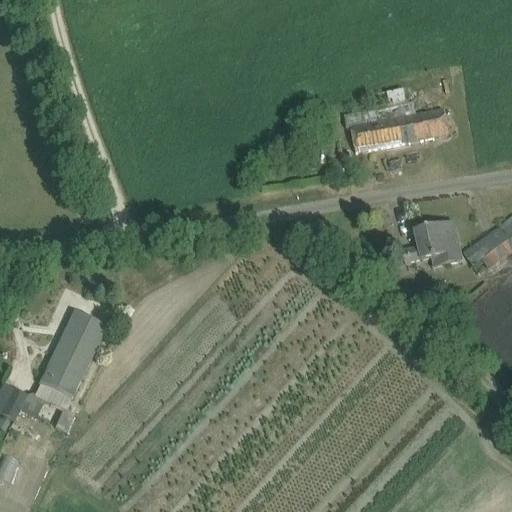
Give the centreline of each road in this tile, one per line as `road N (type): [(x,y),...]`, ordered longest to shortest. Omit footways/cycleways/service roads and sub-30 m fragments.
road 1 (track): [(311,208),(359,247),(511,410)]
road 2 (unclassified): [(121,240),(47,0)]
road 3 (unclassified): [(511,177),(311,208)]
road 4 (unclassified): [(121,240),(311,208)]
road 5 (unclassified): [(0,257),(121,240)]
